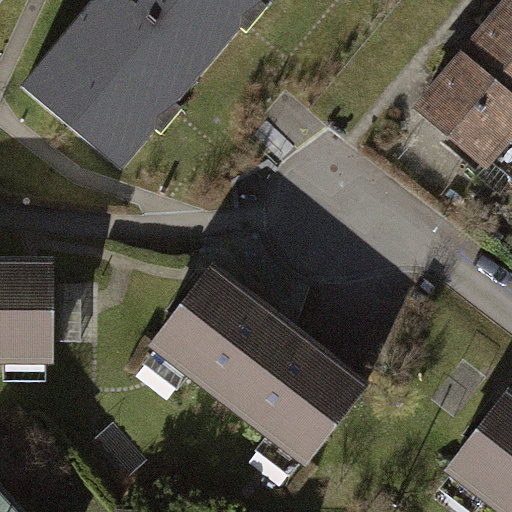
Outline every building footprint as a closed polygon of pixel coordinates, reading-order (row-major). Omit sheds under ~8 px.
[(250,0),(87,0),(15,86),(113,167),(252,2),(250,0)] [(511,18),(511,0),(509,0),(502,9),(511,18)] [(511,18),(502,9),(460,57),(511,103),(511,18)] [(481,163),(511,127),(511,103),(460,57),(417,108),(481,163)] [(51,259),(0,259),(0,356),(51,357),(51,259)] [(360,387),(210,269),(153,342),(303,459),(360,387)] [(511,511),(511,397),(508,394),(452,466),(511,511)] [(12,511),(0,498),(0,511),(12,511)]
